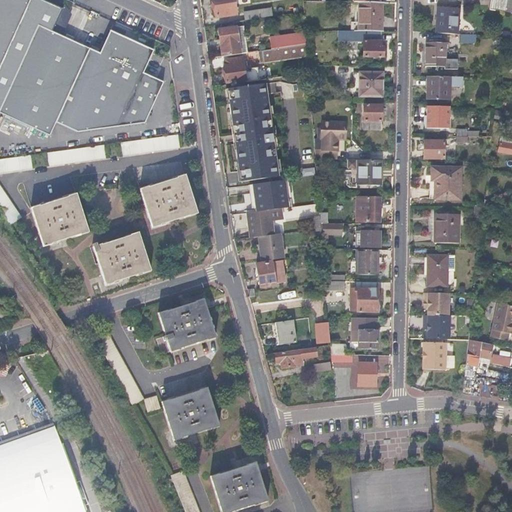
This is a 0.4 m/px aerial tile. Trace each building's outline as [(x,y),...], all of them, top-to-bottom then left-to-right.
[(61,11),(36,0),(0,0),(0,112),(0,113),(48,135),(55,122),(77,133),(145,123),(164,82),(143,73),(154,50),(110,30),(100,53),(52,31),(61,11)] [(233,0),(213,0),(216,18),(236,15),(233,0)] [(493,0),(491,11),(495,11),(494,20),(511,23),(511,9),(507,9),(507,0),(493,0)] [(366,3),(359,3),(359,32),(382,32),(383,3),(382,3),(366,3)] [(460,8),(438,8),(437,34),(459,35),(460,8)] [(271,10),(244,14),(245,22),(272,18),(271,10)] [(245,26),(236,28),(241,55),(249,54),(245,26)] [(236,28),(218,30),(222,57),(241,55),(236,28)] [(338,41),(363,42),(363,56),(383,57),(383,47),(382,47),(382,32),(359,32),(338,31),(338,41)] [(273,38),(275,50),(306,45),(305,33),(273,38)] [(101,49),(104,41),(86,34),(83,42),(101,49)] [(476,35),(461,35),(460,43),(476,44),(476,35)] [(275,50),(262,52),(264,63),(307,57),(306,45),(275,50)] [(446,45),(426,45),(425,68),(446,68),(446,45)] [(228,66),(223,67),(225,83),(258,79),(257,69),(244,71),(243,59),(228,61),(228,66)] [(148,70),(158,74),(161,67),(151,64),(148,70)] [(383,73),(355,72),(354,96),(382,96),(383,73)] [(450,78),(428,77),(428,100),(450,100),(450,78)] [(266,85),(227,90),(240,183),(279,177),(266,85)] [(383,106),(364,105),(363,130),(382,130),(383,106)] [(449,107),(427,107),(427,129),(449,130),(449,107)] [(466,142),(466,128),(456,128),(455,141),(466,142)] [(346,131),(322,130),(321,150),(314,150),(315,160),(338,160),(338,148),(345,148),(346,131)] [(177,135),(121,143),(122,155),(179,147),(177,135)] [(511,138),(500,136),(497,150),(511,153),(511,138)] [(444,143),(424,142),(424,160),(444,160),(444,143)] [(103,146),(46,154),(48,166),(105,158),(103,146)] [(26,157),(0,160),(0,172),(31,168),(29,156),(26,157)] [(348,169),(358,169),(357,186),(381,186),(381,161),(348,160),(348,169)] [(316,175),(316,168),(302,170),(302,178),(316,175)] [(432,177),(430,177),(430,200),(461,200),(461,169),(432,169),(432,177)] [(185,175),(140,189),(152,228),(197,213),(185,175)] [(242,191),(244,210),(255,208),(256,212),(281,209),(290,208),(286,180),(252,185),(253,189),(242,191)] [(0,188),(0,210),(9,224),(20,217),(0,188)] [(77,194),(32,208),(45,246),(90,233),(77,194)] [(381,198),(358,198),(357,222),(380,223),(381,198)] [(483,207),(475,207),(475,218),(482,218),(483,207)] [(256,212),(248,213),(252,238),(258,237),(274,235),(272,222),(283,220),(281,209),(256,212)] [(460,215),(434,215),(434,244),(459,244),(460,215)] [(341,225),(323,225),(323,234),(341,235),(341,225)] [(138,232),(94,246),(106,285),(150,270),(138,232)] [(380,232),(360,232),(360,248),(380,248),(380,232)] [(274,235),(258,237),(261,262),(282,259),(279,234),(274,235)] [(379,250),(358,250),(357,275),(378,275),(379,250)] [(448,256),(427,256),(426,288),(447,288),(448,256)] [(282,262),(256,265),(259,286),(286,283),(282,262)] [(346,283),(327,282),(327,290),(346,290),(346,283)] [(355,289),(351,289),(350,312),(377,313),(378,283),(355,283),(355,289)] [(256,289),(247,290),(249,298),(257,297),(256,289)] [(446,317),(446,294),(423,294),(423,308),(426,308),(426,316),(446,317)] [(204,298),(159,313),(166,336),(156,339),(161,355),(216,337),(204,298)] [(511,306),(497,303),(489,337),(507,341),(508,333),(511,334),(511,328),(511,306)] [(427,330),(426,340),(449,340),(449,317),(446,317),(426,316),(423,316),(423,324),(427,324),(427,330)] [(378,319),(351,318),(351,343),(360,343),(360,351),(378,351),(378,319)] [(293,319),(276,321),(278,345),(296,343),(293,319)] [(328,323),(316,324),(317,344),(329,343),(328,323)] [(107,333),(96,339),(131,406),(142,401),(107,333)] [(478,342),(468,340),(465,366),(472,367),(487,370),(489,363),(511,368),(511,364),(511,358),(500,356),(500,358),(493,357),(493,359),(490,358),(493,345),(490,345),(478,342)] [(421,344),(420,370),(443,371),(443,345),(421,344)] [(345,346),(330,346),(330,355),(345,356),(345,346)] [(315,348),(275,353),(276,363),(282,362),(282,368),(302,366),(301,359),(317,357),(315,348)] [(345,356),(330,355),(331,363),(348,363),(348,356),(345,356)] [(329,362),(314,364),(315,371),(330,369),(329,362)] [(375,364),(358,364),(358,387),(375,387),(375,364)] [(472,367),(465,366),(462,394),(468,395),(472,367)] [(489,386),(482,385),(480,397),(497,400),(500,385),(489,383),(489,386)] [(206,388),(160,402),(173,441),(219,426),(206,388)] [(155,397),(142,401),(146,413),(159,409),(155,397)] [(0,511),(82,511),(55,430),(0,447),(0,511)] [(236,469),(209,477),(220,511),(233,511),(267,502),(255,463),(236,469)] [(197,511),(181,472),(169,477),(182,511),(197,511)]
